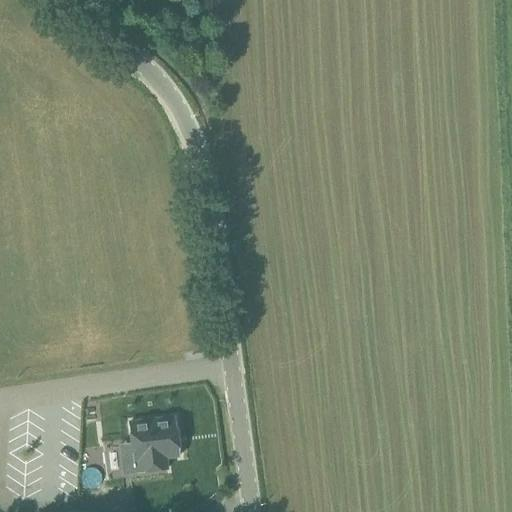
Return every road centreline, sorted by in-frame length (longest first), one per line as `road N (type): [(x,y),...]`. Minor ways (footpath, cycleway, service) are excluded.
road 1 (unclassified): [(253,511),(227,246),(202,123),(190,104),(64,0)]
road 2 (unknown): [(239,366),(0,381)]
